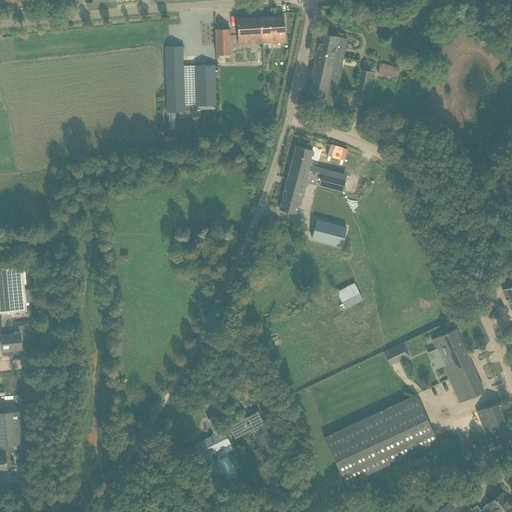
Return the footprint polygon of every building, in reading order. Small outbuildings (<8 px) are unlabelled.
[(283,16),(260,17),(262,43),(285,42),(283,16)] [(262,43),(260,17),(237,19),(238,44),(262,43)] [(229,29),(215,29),(216,47),(230,47),(229,29)] [(320,33),(316,52),(340,57),(342,47),(345,48),(347,39),(320,33)] [(165,47),(167,111),(184,111),(182,46),(165,47)] [(340,57),(316,52),(306,101),(332,106),(341,65),(338,64),(340,57)] [(399,68),(380,63),(378,73),(396,78),(399,68)] [(195,66),(196,106),(216,105),(214,65),(195,66)] [(365,104),(373,73),(360,70),(354,102),(365,104)] [(296,146),(287,178),(306,183),(310,167),(308,166),(312,150),(296,146)] [(318,186),(341,192),(345,179),(321,172),(318,186)] [(306,183),(287,178),(279,209),(289,211),(297,214),(305,183),(306,183)] [(317,219),(311,239),(341,247),(344,234),(346,227),(317,219)] [(0,267),(0,312),(26,310),(22,266),(0,267)] [(511,284),(502,289),(511,309),(511,308),(511,284)] [(337,293),(345,309),(362,300),(354,285),(337,293)] [(9,328),(0,328),(0,332),(2,351),(21,349),(21,347),(29,347),(27,328),(27,324),(23,324),(23,325),(12,327),(12,328),(9,328)] [(442,365),(459,403),(484,391),(455,329),(432,339),(431,339),(443,365),(442,365)] [(406,358),(400,344),(383,352),(389,364),(399,359),(400,361),(406,358)] [(324,438),(345,484),(437,441),(415,395),(324,438)] [(476,411),(488,443),(511,434),(511,433),(500,402),(476,411)] [(258,410),(241,419),(248,433),(251,431),(259,447),(272,440),(258,410)] [(0,469),(6,468),(7,471),(12,470),(14,469),(15,466),(14,464),(13,462),(11,461),(9,461),(9,452),(8,445),(20,444),(21,446),(25,445),(25,444),(25,443),(22,411),(0,412),(0,469)] [(201,459),(202,458),(212,478),(220,474),(210,454),(222,448),(225,453),(233,449),(223,431),(222,431),(215,416),(208,420),(215,435),(194,445),(201,459)] [(259,447),(255,449),(261,464),(266,462),(259,447)] [(511,511),(511,505),(510,503),(509,504),(501,494),(489,504),(487,504),(483,507),(483,509),(481,511),(476,505),(471,510),(463,500),(456,506),(451,500),(437,511),(511,511)]
